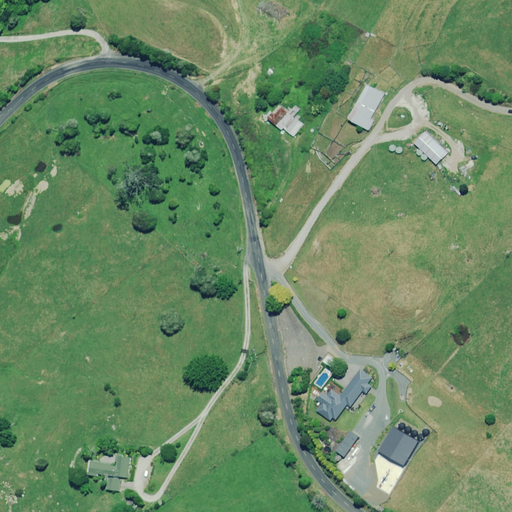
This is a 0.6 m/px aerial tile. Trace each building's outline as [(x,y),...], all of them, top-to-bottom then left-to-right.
[(385,94),(368,85),(349,120),(370,131),(375,121),(372,119),(385,94)] [(294,137),(303,125),(298,121),(300,118),(298,116),(288,129),(285,126),(296,114),(294,112),(292,115),(291,114),(293,111),(291,109),(289,112),(281,105),(274,114),(270,111),(266,116),(282,130),(284,128),(286,131),(288,132),(294,137)] [(448,153),(427,132),(416,144),(437,165),(448,153)] [(372,378),(361,370),(341,396),(332,390),(328,395),(324,392),(318,400),(323,404),(318,411),(331,421),(334,418),(337,420),(348,405),(351,407),(363,391),(367,394),(372,387),(368,384),(372,378)] [(359,438),(351,432),(337,451),(345,457),(359,438)] [(131,458),(117,456),(116,464),(90,461),(88,475),(98,476),(98,474),(107,475),(106,490),(120,491),(121,477),(128,478),(131,458)] [(134,504),(134,500),(127,500),(127,508),(137,508),(138,504),(134,504)]
